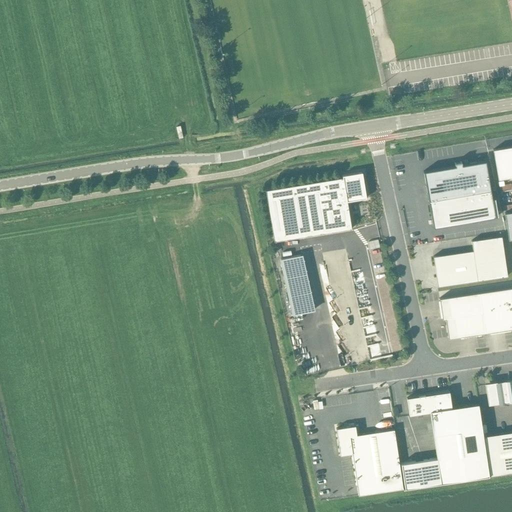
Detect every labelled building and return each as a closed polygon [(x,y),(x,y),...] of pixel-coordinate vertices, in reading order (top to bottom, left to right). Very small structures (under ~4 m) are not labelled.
[(511,146),(492,150),(497,179),(511,176),(511,146)] [(455,166),(423,171),(433,228),(495,217),(485,161),(462,165),(461,162),(454,163),(455,166)] [(266,190),(274,242),(351,229),(347,201),(366,198),(362,172),(343,175),(343,178),(266,190)] [(500,236),(471,241),(473,251),(433,257),(437,287),(507,276),(500,236)] [(304,254),(279,259),(291,315),(315,310),(304,254)] [(470,292),(511,286),(511,280),(469,287),(470,292)] [(445,318),(448,338),(511,328),(511,287),(439,299),(442,319),(445,318)] [(497,384),(497,382),(485,383),(488,405),(500,403),(499,401),(509,399),(509,402),(511,401),(511,379),(506,380),(507,382),(497,384)] [(426,398),(425,395),(418,396),(419,399),(407,401),(409,415),(430,412),(436,458),(401,463),(404,488),(440,483),(488,476),(482,436),(477,404),(451,408),(449,394),(426,398)] [(352,453),(358,495),(403,488),(394,429),(356,435),(355,426),(336,428),(340,455),(352,453)] [(511,431),(482,436),(488,476),(511,472),(511,431)]
